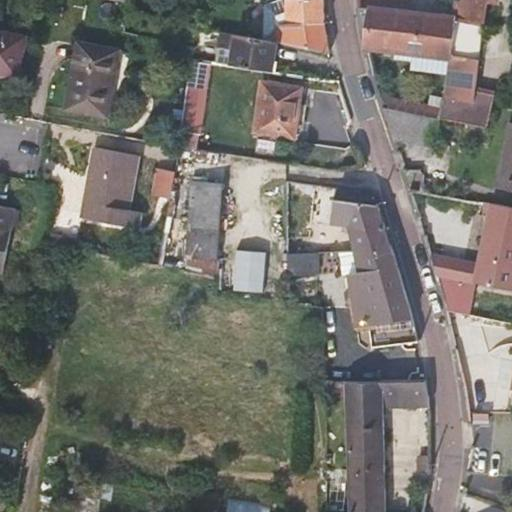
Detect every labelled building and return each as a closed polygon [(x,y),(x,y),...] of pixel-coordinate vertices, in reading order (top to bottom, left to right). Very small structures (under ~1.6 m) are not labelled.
[(130,0),(130,3),(128,12),(144,15),(146,0),(130,0)] [(264,40),(278,42),(330,53),(329,52),(324,23),(322,0),(278,0),(263,5),(264,40)] [(483,25),(483,22),(486,0),(456,0),(454,15),(457,16),(459,21),(483,25)] [(367,48),(394,51),(412,53),(411,62),(410,69),(448,74),(450,59),(454,59),(454,58),(478,61),(483,25),(459,21),(457,16),(454,15),(370,5),(365,48),(367,48)] [(138,35),(144,15),(128,12),(124,31),(138,35)] [(264,40),(220,31),(215,63),(272,71),(278,42),(264,40)] [(25,38),(0,33),(0,73),(17,77),(25,38)] [(119,51),(77,43),(66,109),(108,116),(119,51)] [(412,53),(394,51),(393,59),(411,62),(412,53)] [(450,59),(448,74),(445,97),(474,102),(476,90),(479,61),(478,61),(454,58),(454,59),(450,59)] [(203,136),(213,63),(192,60),(183,133),(203,136)] [(303,88),(264,82),(256,131),(297,138),(303,88)] [(474,102),(445,97),(442,108),(441,117),(488,125),(494,104),(496,93),(476,90),(474,102)] [(428,106),(392,100),(391,108),(441,117),(442,108),(439,107),(441,97),(431,95),(428,106)] [(434,149),(441,117),(391,108),(384,107),(395,140),(434,149)] [(511,122),(510,123),(498,188),(511,190),(511,122)] [(138,156),(95,148),(82,217),(138,228),(141,211),(129,208),(138,156)] [(171,168),(154,164),(149,189),(167,192),(171,168)] [(193,182),(187,272),(220,278),(225,185),(193,182)] [(17,191),(0,187),(0,271),(2,272),(17,191)] [(349,226),(354,250),(359,274),(349,275),(352,290),(354,307),(358,330),(369,330),(373,346),(418,342),(414,321),(411,313),(390,242),(386,231),(381,213),(378,205),(334,199),(331,223),(349,226)] [(445,308),(468,312),(475,281),(511,288),(511,207),(491,203),(478,264),(436,254),(432,254),(435,268),(438,275),(445,308)] [(81,239),(50,235),(49,245),(79,251),(81,239)] [(354,250),(339,251),(342,276),(349,275),(359,274),(354,250)] [(317,254),(295,253),(298,273),(317,273),(317,254)] [(46,260),(40,259),(38,272),(45,273),(46,260)] [(352,290),(346,291),(348,308),(354,307),(352,290)] [(38,333),(17,328),(14,339),(36,344),(38,333)] [(349,511),(386,511),(383,407),(429,405),(429,398),(427,381),(346,382),(346,385),(347,403),(349,511)] [(346,382),(333,383),(333,403),(347,403),(346,385),(346,382)] [(428,455),(419,454),(419,468),(427,469),(428,455)] [(101,480),(77,477),(72,511),(98,511),(100,500),(98,500),(101,480)] [(270,511),(271,504),(220,497),(217,511),(270,511)]
